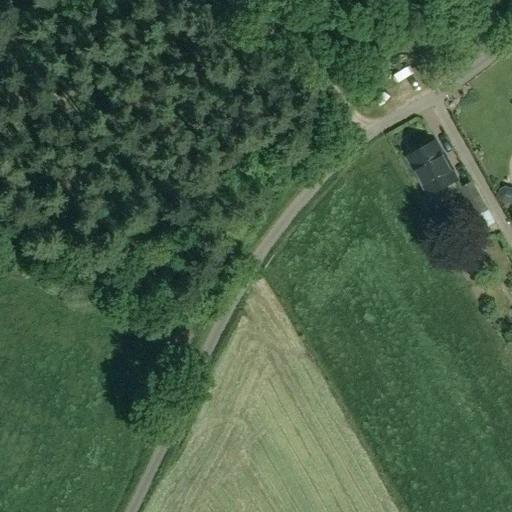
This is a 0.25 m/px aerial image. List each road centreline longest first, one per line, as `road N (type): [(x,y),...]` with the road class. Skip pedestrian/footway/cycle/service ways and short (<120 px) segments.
road 1 (unclassified): [(128,511),(211,338),(302,196),(370,131),(511,41)]
road 2 (track): [(370,131),(289,30),(241,0)]
